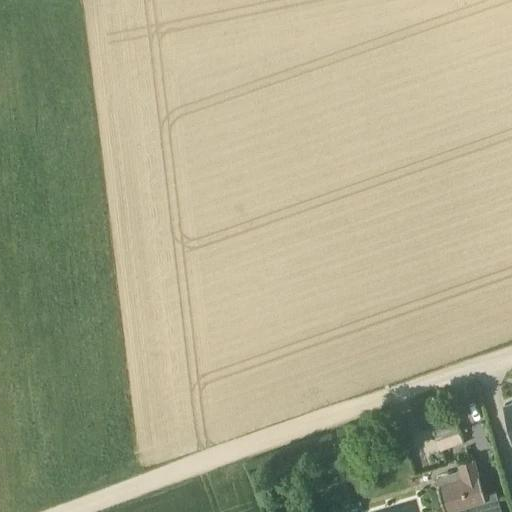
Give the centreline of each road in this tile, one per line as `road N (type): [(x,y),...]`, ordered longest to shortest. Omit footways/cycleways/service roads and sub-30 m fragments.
road 1 (track): [(388,397),(70,511)]
road 2 (residential): [(388,397),(511,354)]
